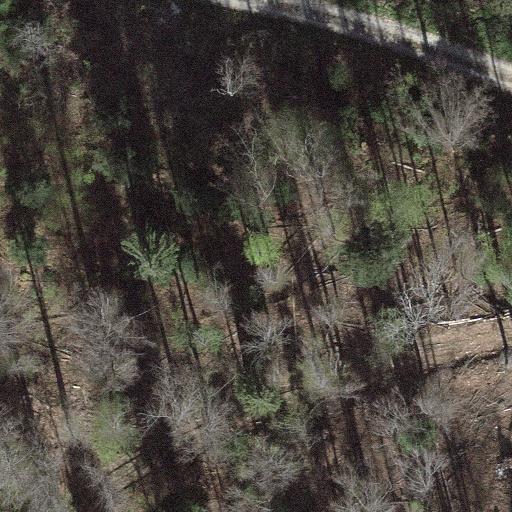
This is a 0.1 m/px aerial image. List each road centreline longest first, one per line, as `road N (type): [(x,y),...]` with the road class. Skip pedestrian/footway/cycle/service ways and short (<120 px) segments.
road 1 (track): [(511,338),(265,404),(139,459),(70,511)]
road 2 (track): [(511,74),(275,0)]
